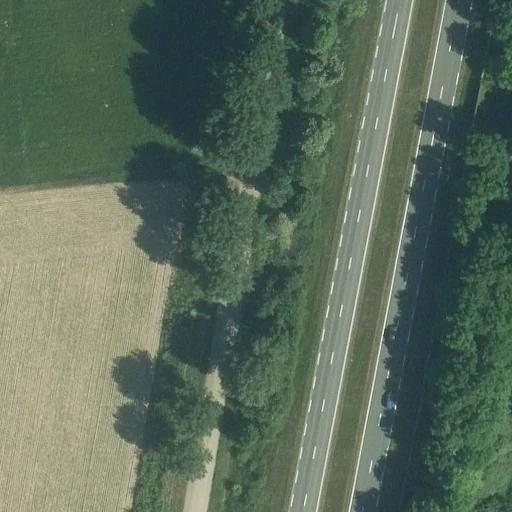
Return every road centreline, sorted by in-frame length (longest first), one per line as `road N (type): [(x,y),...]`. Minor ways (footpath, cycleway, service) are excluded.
road 1 (primary): [(363,511),(460,0)]
road 2 (primary): [(399,0),(303,511)]
road 3 (unclassified): [(192,511),(264,105),(269,0)]
